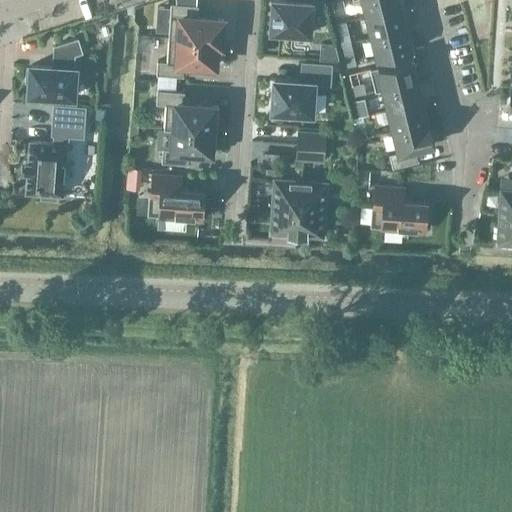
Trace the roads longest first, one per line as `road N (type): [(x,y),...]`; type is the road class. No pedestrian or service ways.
road 1 (unclassified): [(0,291),(511,313)]
road 2 (residential): [(237,228),(254,0)]
road 3 (residential): [(492,119),(452,118),(423,0)]
road 4 (residential): [(11,12),(1,167)]
